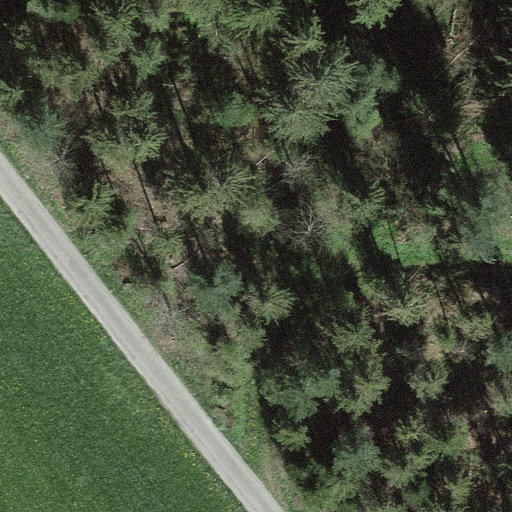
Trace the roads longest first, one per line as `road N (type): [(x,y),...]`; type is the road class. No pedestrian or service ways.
road 1 (track): [(271,511),(0,145)]
road 2 (track): [(511,256),(374,254),(332,264),(295,294),(252,365),(242,471)]
